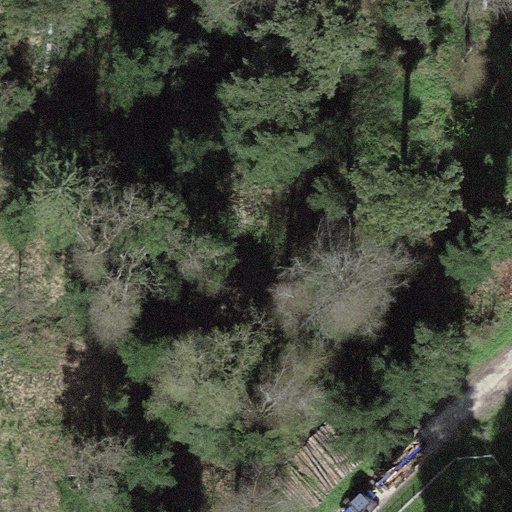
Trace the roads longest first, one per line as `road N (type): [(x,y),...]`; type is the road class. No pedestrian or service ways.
road 1 (track): [(422,0),(511,204)]
road 2 (unclassified): [(399,511),(511,377)]
